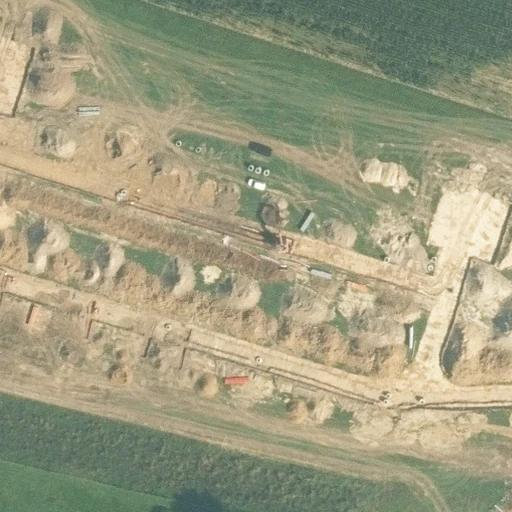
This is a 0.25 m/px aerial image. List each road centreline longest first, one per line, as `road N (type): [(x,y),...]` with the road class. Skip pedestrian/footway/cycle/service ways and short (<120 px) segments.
road 1 (residential): [(444,293),(0,159)]
road 2 (residential): [(0,279),(369,387),(413,391)]
